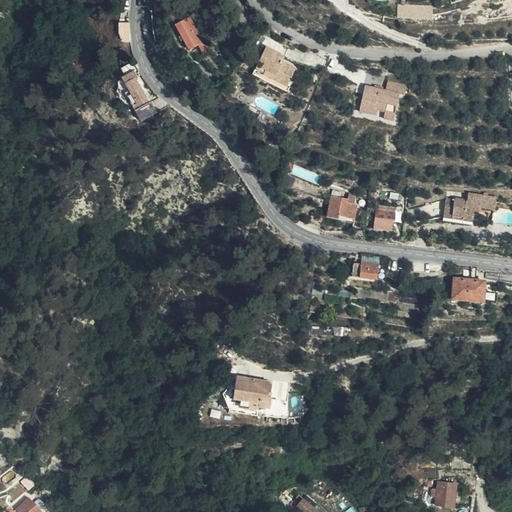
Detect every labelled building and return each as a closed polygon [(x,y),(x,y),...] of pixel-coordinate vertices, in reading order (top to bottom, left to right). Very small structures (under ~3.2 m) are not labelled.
[(399,4),(398,16),(434,17),(435,5),(399,4)] [(198,49),(185,25),(176,31),(189,54),(198,49)] [(283,54),(268,46),(258,67),(267,72),(266,74),(289,86),(298,68),(285,61),(281,59),(283,54)] [(267,72),(258,67),(254,75),(289,93),(292,87),(289,86),(266,74),(267,72)] [(135,77),(131,71),(120,78),(127,89),(136,105),(144,99),(133,79),(135,77)] [(398,96),(403,97),(404,89),(386,85),(384,94),(364,90),(358,115),(374,118),(375,113),(383,115),(381,122),(391,124),(398,96)] [(132,110),(137,107),(136,105),(127,89),(122,92),(132,110)] [(138,120),(154,111),(148,100),(137,107),(132,110),(138,121),(138,120)] [(354,221),(357,206),(347,204),(348,199),(333,197),(334,196),(330,195),(326,219),(337,221),(338,218),(354,221)] [(503,215),(507,215),(507,213),(494,211),(495,200),(467,195),(466,203),(444,199),(441,219),(471,224),(473,214),(474,209),(478,210),(492,213),(490,225),(497,226),(497,220),(502,221),(503,215)] [(309,217),(313,219),(311,224),(317,229),(319,230),(323,218),(322,216),(311,211),(309,217)] [(394,221),(395,214),(377,212),(374,229),(392,232),(393,221),(394,221)] [(369,256),(361,256),(360,268),(384,272),(386,256),(379,256),(369,254),(369,256)] [(483,288),(451,286),(449,303),(482,304),(483,288)] [(271,379),(238,374),(234,398),(241,399),(247,400),(260,402),(260,405),(271,407),(273,394),(269,394),(271,379)] [(240,406),(259,409),(260,405),(260,402),(247,400),(241,399),(240,406)] [(437,496),(436,504),(454,506),(457,483),(440,480),(439,489),(434,488),(433,495),(437,496)] [(303,497),(320,511),(323,511),(329,506),(310,488),(303,497)] [(40,511),(48,511),(36,495),(32,499),(40,511)] [(40,511),(32,499),(30,497),(9,511),(40,511)]
